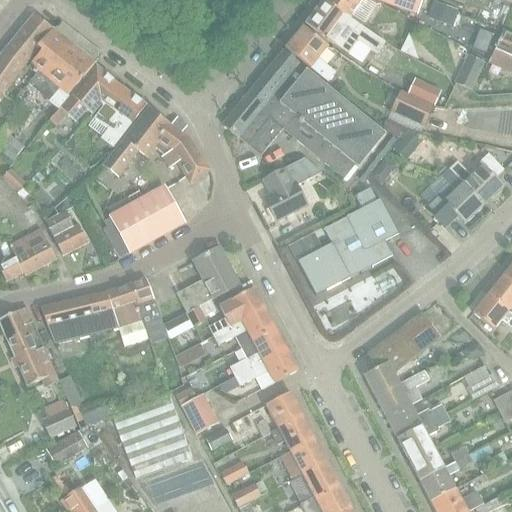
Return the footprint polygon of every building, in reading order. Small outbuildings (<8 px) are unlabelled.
[(350,19),(324,0),(306,25),(332,45),(344,29),(368,47),(375,37),(350,19)] [(324,0),(350,19),(361,0),(324,0)] [(422,0),(375,0),(417,15),(422,0)] [(0,58),(0,94),(5,98),(23,69),(39,48),(54,30),(36,17),(0,58)] [(329,84),(336,75),(319,61),(329,49),(304,28),(286,50),(329,84)] [(49,103),(59,112),(70,99),(69,96),(96,63),(54,30),(39,48),(44,51),(32,65),(29,68),(36,74),(28,84),(49,103)] [(511,36),(503,32),(490,60),(511,69),(511,36)] [(358,168),(386,136),(284,52),(222,124),(247,146),(270,119),(344,179),(355,165),(358,168)] [(370,62),(355,52),(348,62),(363,72),(370,62)] [(455,84),(471,91),(484,64),(468,57),(455,84)] [(93,115),(102,104),(101,102),(114,87),(115,88),(117,85),(116,84),(98,68),(70,99),(59,112),(50,122),(56,127),(67,114),(76,122),(87,110),(93,115)] [(101,102),(102,104),(113,113),(102,125),(109,130),(101,140),(113,150),(146,107),(117,85),(115,88),(114,87),(101,102)] [(438,96),(419,87),(414,98),(433,107),(438,96)] [(16,104),(5,98),(0,94),(0,122),(1,123),(16,104)] [(426,127),(433,108),(400,94),(392,113),(426,127)] [(15,134),(30,115),(16,104),(1,123),(0,122),(0,151),(13,163),(25,149),(11,136),(14,133),(15,134)] [(192,185),(209,171),(189,139),(150,110),(111,160),(125,171),(131,163),(121,155),(123,153),(134,161),(139,153),(149,160),(156,149),(163,155),(175,167),(178,165),(192,185)] [(408,133),(393,151),(407,163),(422,145),(408,133)] [(458,162),(450,170),(485,207),(505,188),(497,180),(505,172),(489,155),(480,164),(483,167),(472,177),(458,162)] [(306,207),(296,187),(321,174),(304,158),(266,178),(274,193),(264,198),(276,223),(306,207)] [(385,160),(370,180),(381,188),(396,168),(385,160)] [(26,184),(10,169),(2,178),(18,193),(26,184)] [(485,207),(450,170),(442,178),(456,193),(445,203),(442,200),(433,208),(449,225),(457,217),(465,225),(485,207)] [(131,254),(184,225),(164,189),(111,219),(131,254)] [(385,242),(399,235),(381,200),(378,201),(372,189),(356,197),(363,210),(324,230),(331,244),(298,261),(316,296),(393,256),(385,242)] [(46,223),(63,257),(88,244),(79,226),(74,228),(66,212),(59,216),(46,223)] [(25,276),(57,260),(41,230),(10,246),(15,257),(0,264),(0,270),(7,283),(24,274),(25,276)] [(203,280),(194,285),(177,294),(187,313),(165,326),(173,340),(199,326),(191,311),(240,285),(220,248),(194,263),(203,280)] [(511,266),(503,278),(511,284),(511,266)] [(511,284),(503,278),(488,296),(509,312),(511,308),(511,284)] [(145,279),(131,285),(140,305),(138,306),(142,320),(146,333),(163,326),(159,312),(153,297),(145,279)] [(106,293),(94,296),(77,301),(41,309),(55,346),(98,334),(104,333),(113,331),(118,329),(124,347),(148,340),(146,333),(142,320),(138,306),(140,305),(131,285),(106,293)] [(266,309),(255,288),(220,307),(226,317),(208,327),(214,338),(266,309)] [(511,314),(509,312),(488,296),(473,314),(494,331),(502,321),(511,329),(511,328),(511,314)] [(0,320),(0,322),(15,358),(36,348),(37,352),(44,348),(27,308),(0,320)] [(247,331),(253,342),(277,329),(266,309),(214,338),(219,346),(231,339),(231,340),(247,331)] [(375,398),(400,385),(394,373),(439,338),(421,315),(369,356),(376,369),(363,375),(375,398)] [(231,369),(236,378),(261,364),(288,349),(277,329),(253,342),(259,353),(231,369)] [(36,348),(15,358),(28,386),(42,380),(46,389),(60,383),(51,362),(43,366),(37,352),(36,348)] [(261,364),(236,378),(240,386),(257,377),(258,378),(269,372),(275,383),(299,371),(288,349),(261,364)] [(375,398),(386,419),(411,406),(422,400),(415,388),(429,381),(424,373),(400,385),(375,398)] [(59,381),(80,429),(88,426),(79,404),(81,403),(70,376),(59,381)] [(472,401),(498,387),(492,376),(466,390),(472,401)] [(176,396),(181,407),(197,399),(191,389),(176,396)] [(511,392),(493,402),(499,414),(511,406),(511,392)] [(278,429),(303,416),(291,393),(266,406),(278,429)] [(186,415),(191,425),(197,436),(218,425),(213,414),(207,403),(203,395),(197,399),(181,407),(186,415)] [(169,398),(113,419),(135,479),(192,458),(169,398)] [(386,419),(398,440),(446,415),(442,406),(430,413),(428,410),(417,416),(411,406),(386,419)] [(505,425),(511,421),(511,406),(499,414),(505,425)] [(50,439),(77,427),(69,409),(42,421),(50,439)] [(398,440),(409,461),(434,448),(428,438),(440,431),(439,429),(451,423),(446,415),(398,440)] [(278,429),(290,452),(315,439),(303,416),(278,429)] [(269,450),(277,445),(265,421),(256,426),(269,450)] [(226,428),(206,440),(212,451),(232,440),(226,428)] [(56,467),(88,449),(78,432),(47,450),(56,467)] [(290,452),(303,476),(327,463),(315,439),(290,452)] [(409,461),(420,482),(445,469),(434,448),(409,461)] [(451,455),(456,464),(468,457),(464,448),(451,455)] [(460,472),(473,465),(468,457),(456,464),(460,472)] [(303,476),(315,499),(339,486),(327,463),(303,476)] [(242,464),(220,476),(226,486),(248,474),(242,464)] [(445,469),(420,482),(431,503),(456,490),(445,469)] [(302,491),(295,479),(286,484),(293,496),(302,491)] [(254,486),(232,497),(238,508),(260,497),(254,486)] [(321,511),(344,511),(351,509),(339,486),(315,499),(321,511)] [(115,511),(109,502),(97,510),(83,488),(63,501),(70,511),(115,511)] [(431,503),(435,511),(467,511),(456,490),(431,503)] [(468,497),(475,509),(484,504),(477,492),(468,497)]
